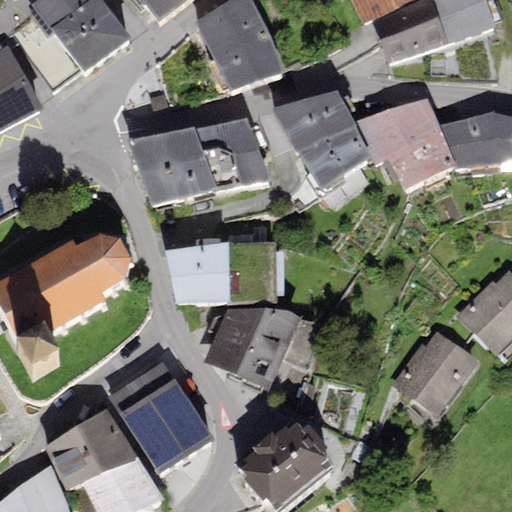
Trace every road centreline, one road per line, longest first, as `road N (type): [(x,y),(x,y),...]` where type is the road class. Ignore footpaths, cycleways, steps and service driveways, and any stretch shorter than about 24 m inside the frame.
road 1 (residential): [(95,150),(118,134),(337,88),(511,103)]
road 2 (residential): [(0,482),(31,435),(169,326)]
road 3 (tertiary): [(191,511),(219,473),(227,432),(217,400),(169,326)]
road 4 (tertiary): [(169,326),(137,215),(95,150)]
road 5 (residential): [(52,138),(152,50)]
